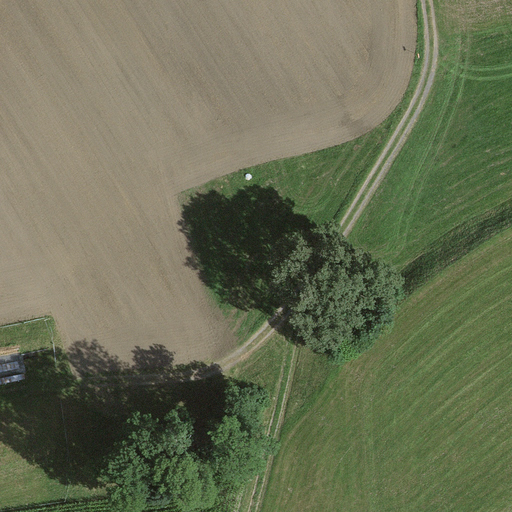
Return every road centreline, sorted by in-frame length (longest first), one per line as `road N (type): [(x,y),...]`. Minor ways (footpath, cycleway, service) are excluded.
road 1 (track): [(294,298),(413,108),(427,70),(427,0)]
road 2 (track): [(0,398),(59,386),(182,380),(213,369),(294,298)]
road 3 (track): [(250,511),(294,298)]
